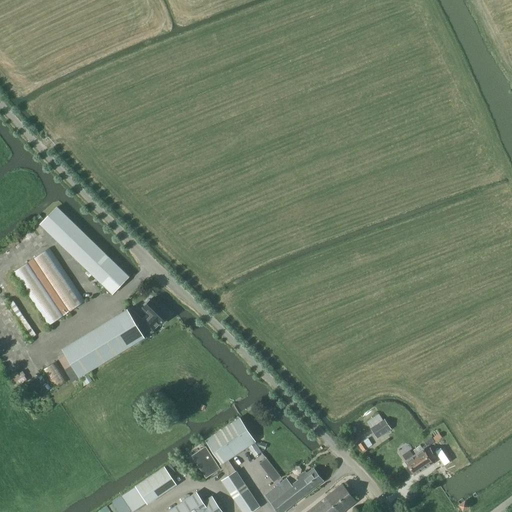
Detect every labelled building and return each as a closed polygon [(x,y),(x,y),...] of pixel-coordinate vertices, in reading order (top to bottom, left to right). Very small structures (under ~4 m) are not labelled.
[(128,276),(56,206),(40,224),(112,293),(128,276)] [(85,300),(49,247),(12,272),(49,325),(85,300)] [(143,305),(141,306),(143,308),(141,309),(147,315),(143,319),(151,327),(157,322),(158,323),(167,314),(166,313),(167,312),(162,307),(160,308),(150,298),(148,299),(147,298),(141,303),(143,305)] [(154,330),(153,329),(151,327),(143,319),(133,310),(129,305),(109,317),(127,347),(154,330)] [(83,373),(127,347),(109,317),(65,343),(83,373)] [(371,428),(377,438),(392,429),(385,419),(384,419),(380,413),(368,421),(372,427),(371,428)] [(220,463),(228,476),(236,471),(228,459),(255,441),(240,417),(206,439),(221,462),(220,463)] [(358,444),(363,450),(367,447),(363,441),(358,444)] [(206,447),(193,455),(206,475),(219,467),(206,447)] [(406,461),(415,474),(432,462),(430,460),(435,457),(430,449),(425,452),(423,450),(413,456),(410,451),(408,451),(404,454),(403,456),(407,461),(406,461)] [(267,459),(260,464),(274,482),(281,477),(267,459)] [(164,466),(136,486),(148,504),(176,484),(164,466)] [(279,511),(282,511),(323,480),(314,469),(307,474),(305,472),(299,477),(301,479),(293,486),(286,478),(267,493),(273,501),(272,502),(279,511)] [(237,471),(222,480),(243,511),(253,511),(261,507),(237,471)] [(342,484),(306,511),(341,511),(355,501),(342,484)] [(223,511),(212,495),(203,501),(197,491),(166,511),(223,511)] [(463,510),(467,507),(468,506),(464,501),(459,505),(463,510)]
